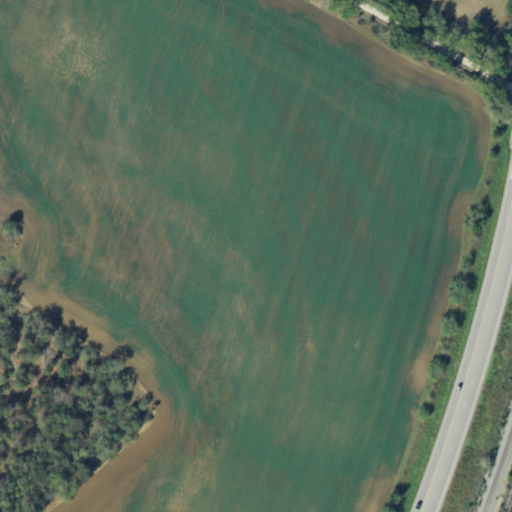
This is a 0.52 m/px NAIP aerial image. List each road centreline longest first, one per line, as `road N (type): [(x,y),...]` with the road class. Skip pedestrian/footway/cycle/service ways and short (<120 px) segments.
road 1 (primary): [(427,511),(511,226)]
road 2 (residential): [(511,91),(348,0)]
